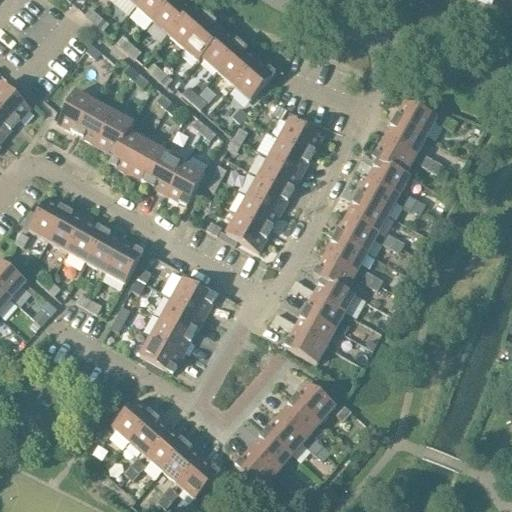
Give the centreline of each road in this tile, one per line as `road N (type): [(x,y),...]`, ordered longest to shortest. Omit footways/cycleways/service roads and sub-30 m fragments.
road 1 (residential): [(267,306),(31,161),(0,197)]
road 2 (residential): [(267,306),(364,114)]
road 3 (residential): [(192,405),(220,430),(279,368),(236,340)]
road 4 (residential): [(47,324),(192,405)]
road 5 (unclassified): [(511,89),(390,43)]
